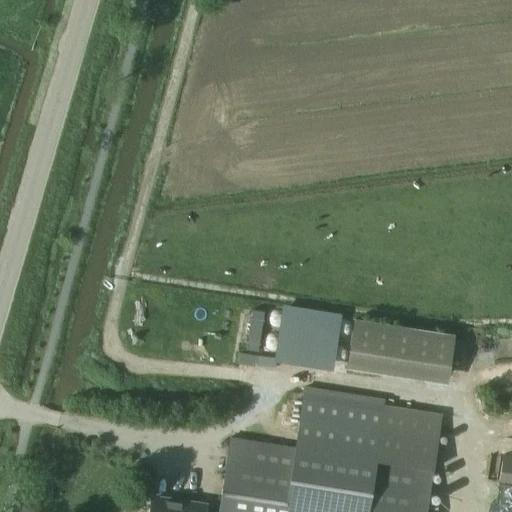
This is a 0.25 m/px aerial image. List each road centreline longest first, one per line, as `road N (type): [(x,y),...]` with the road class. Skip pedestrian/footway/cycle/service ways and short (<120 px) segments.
road 1 (unclassified): [(7,511),(142,0)]
road 2 (tertiary): [(0,294),(85,0)]
